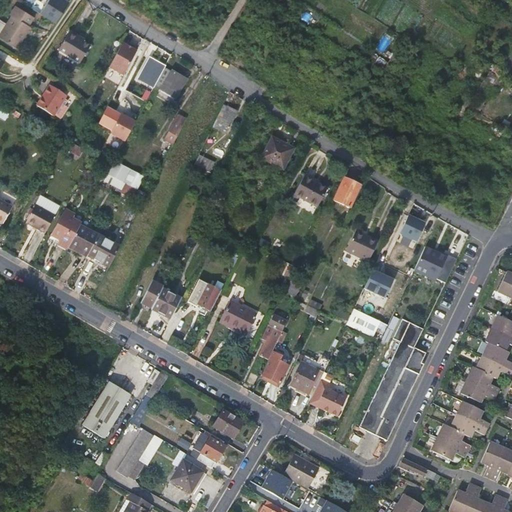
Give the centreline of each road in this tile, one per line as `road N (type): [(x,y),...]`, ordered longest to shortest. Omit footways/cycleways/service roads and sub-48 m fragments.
road 1 (unclassified): [(494,242),(203,64)]
road 2 (residential): [(269,421),(0,261)]
road 3 (unclassified): [(395,447),(494,242)]
road 4 (unclassified): [(269,421),(366,475),(395,447)]
road 5 (residential): [(511,495),(395,447)]
